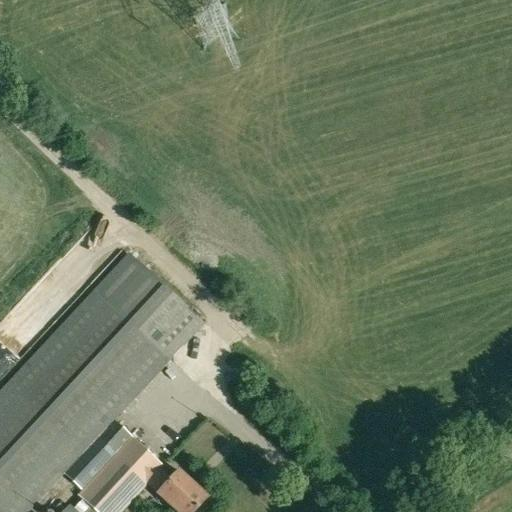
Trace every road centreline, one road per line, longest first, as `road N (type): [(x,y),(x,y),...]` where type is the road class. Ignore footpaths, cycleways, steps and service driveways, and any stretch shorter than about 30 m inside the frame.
road 1 (track): [(187,392),(236,330),(0,96)]
road 2 (unclassified): [(407,511),(511,449)]
